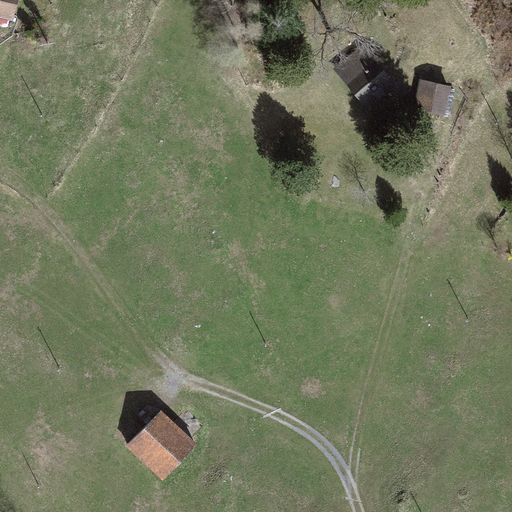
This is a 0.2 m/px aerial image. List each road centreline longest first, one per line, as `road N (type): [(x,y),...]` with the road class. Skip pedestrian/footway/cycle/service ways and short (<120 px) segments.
road 1 (track): [(350,492),(365,400),(411,235),(460,98)]
road 2 (track): [(358,511),(322,443),(270,411),(174,373)]
